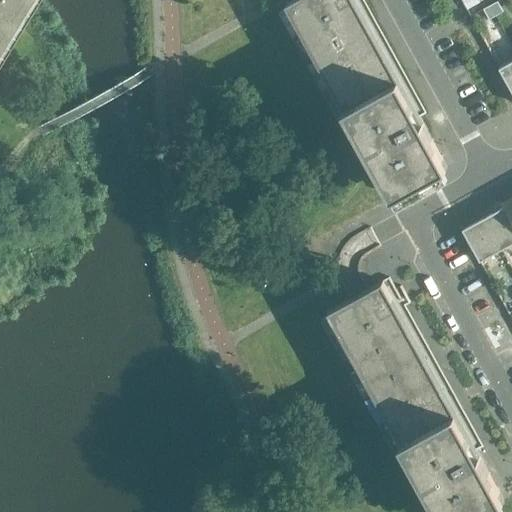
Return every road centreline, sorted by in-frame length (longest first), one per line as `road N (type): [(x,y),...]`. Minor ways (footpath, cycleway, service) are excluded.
road 1 (residential): [(490,173),(435,203),(421,228),(511,406)]
road 2 (residential): [(490,173),(393,0)]
